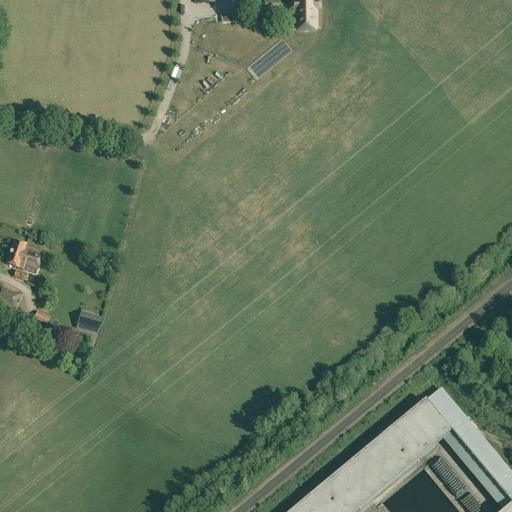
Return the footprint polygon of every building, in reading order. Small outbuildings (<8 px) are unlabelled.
[(320,28),(319,0),(295,0),(296,29),(320,28)] [(222,16),(223,23),(244,21),(244,14),(222,16)] [(234,49),(230,55),(238,61),(242,55),(234,49)] [(204,83),(198,87),(201,92),(207,88),(204,83)] [(36,275),(43,254),(25,248),(25,246),(14,242),(6,265),(18,269),(18,268),(36,275)] [(25,282),(27,275),(16,271),(14,278),(25,282)] [(19,302),(22,296),(0,284),(0,306),(13,313),(16,308),(14,307),(17,301),(19,302)] [(48,308),(53,297),(44,293),(39,304),(48,308)] [(47,325),(51,317),(37,312),(34,320),(47,325)] [(15,316),(10,326),(14,328),(19,318),(15,316)] [(97,334),(100,323),(81,317),(77,329),(97,334)] [(427,402),(294,511),(357,511),(453,433),(427,402)] [(461,462),(465,460),(459,451),(455,454),(461,462)]
